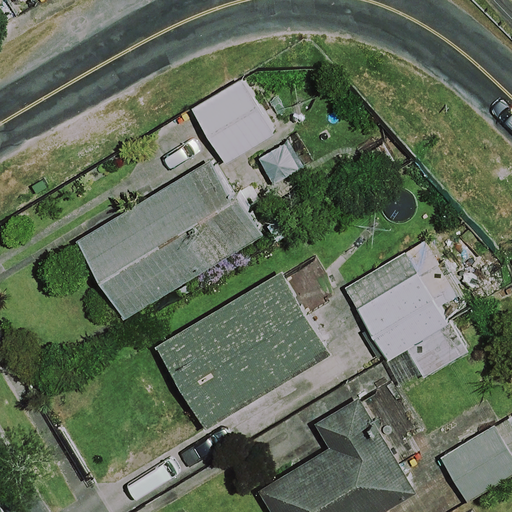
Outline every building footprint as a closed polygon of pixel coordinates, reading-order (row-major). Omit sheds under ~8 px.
[(274,134),(242,79),(193,107),(225,162),(274,134)] [(258,236),(213,160),(79,241),(125,317),(258,236)] [(330,355),(282,270),(157,342),(206,426),(330,355)] [(465,351),(418,272),(357,308),(386,357),(405,346),(423,376),(465,351)] [(384,511),(414,495),(357,397),(314,422),(329,447),(261,487),(275,511),(384,511)] [(511,473),(511,456),(494,426),(442,457),(467,500),(511,473)]
